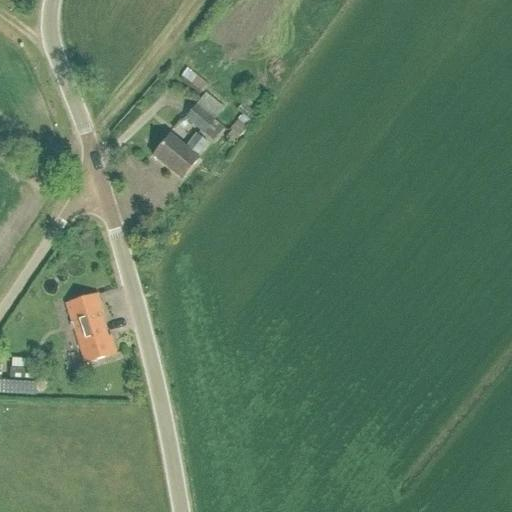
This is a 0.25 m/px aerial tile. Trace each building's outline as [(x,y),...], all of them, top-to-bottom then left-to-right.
[(208,86),(187,69),(178,80),(199,95),(201,93),(202,94),(208,86)] [(224,109),(206,93),(185,118),(214,141),(224,129),(214,121),(224,109)] [(258,108),(246,99),(237,111),(241,114),(229,130),(230,130),(224,139),(233,145),(238,138),(239,139),(251,123),(254,125),(259,117),(254,113),(258,108)] [(182,181),(199,160),(197,158),(208,145),(196,136),(186,149),(171,136),(153,158),(182,181)] [(85,365),(116,355),(110,336),(108,337),(104,324),(106,323),(97,295),(64,305),(68,318),(70,317),(85,365)] [(36,370),(10,369),(9,380),(35,381),(36,370)] [(35,383),(0,381),(0,394),(35,396),(35,383)]
